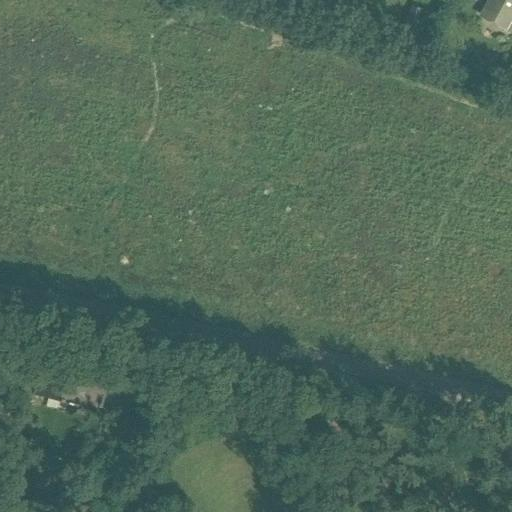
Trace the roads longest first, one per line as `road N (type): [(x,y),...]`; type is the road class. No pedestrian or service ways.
road 1 (unclassified): [(511,402),(0,291)]
road 2 (track): [(482,511),(444,387)]
